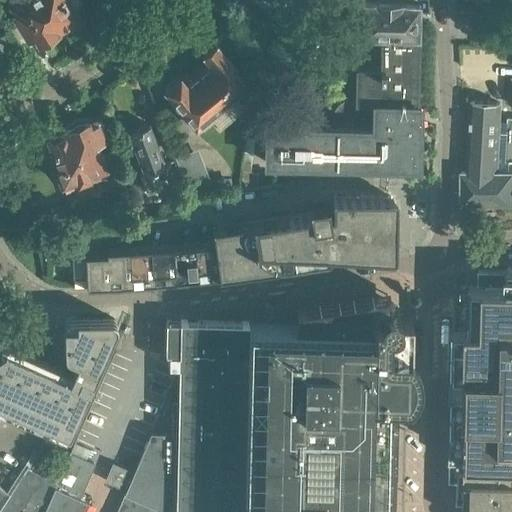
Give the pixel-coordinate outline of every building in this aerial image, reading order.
[(23,27),(30,24),(40,39),(43,37),(45,40),(54,34),(53,31),(56,29),(56,28),(78,15),(74,9),(80,6),(80,0),(10,0),(18,13),(16,15),(23,27)] [(316,0),(318,10),(348,6),(347,0),(316,0)] [(420,23),(420,21),(420,13),(419,13),(419,8),(419,4),(358,3),(357,36),(381,37),(380,66),(356,65),(355,98),(351,98),(356,101),(417,102),(419,33),(419,23),(420,23)] [(167,84),(167,87),(164,90),(196,128),(250,84),(217,43),(203,54),(209,62),(191,77),(190,75),(185,80),(181,76),(178,78),(175,78),(167,84)] [(330,125),(267,123),(266,162),(372,164),(372,166),(375,166),(375,164),(415,165),(415,167),(418,167),(419,102),(417,102),(356,101),(351,98),(341,98),(330,115),(330,125)] [(461,203),(462,203),(511,202),(511,117),(508,118),(508,122),(499,122),(501,103),(471,101),(467,171),(461,171),(461,203)] [(52,136),(50,141),(54,152),(49,154),(55,171),(57,170),(63,183),(64,183),(66,191),(81,185),(79,179),(88,175),(91,181),(108,175),(105,168),(106,168),(98,146),(108,142),(100,120),(89,124),(88,121),(85,122),(83,122),(80,122),(79,122),(78,123),(75,124),(74,125),(73,126),(72,127),(68,129),(68,130),(52,136)] [(130,132),(144,173),(141,174),(148,193),(163,187),(159,178),(173,173),(170,164),(165,166),(150,124),(147,125),(147,124),(138,128),(138,129),(130,132)] [(213,227),(215,239),(219,274),(234,272),(234,269),(242,268),(242,271),(272,266),(271,263),(279,262),(280,265),(295,263),(295,262),(319,258),(318,249),(390,251),(390,248),(392,198),(392,196),(333,194),(332,211),(328,211),(327,201),(312,204),(310,204),(311,212),(292,215),(258,221),(213,227)] [(63,204),(45,208),(49,229),(68,225),(63,204)] [(198,277),(219,274),(215,239),(194,242),(198,277)] [(176,279),(198,277),(194,242),(172,244),(176,279)] [(153,281),(176,279),(172,244),(151,246),(153,281)] [(131,283),(153,281),(151,246),(130,248),(131,283)] [(110,284),(131,283),(130,248),(108,249),(110,284)] [(74,286),(110,284),(108,249),(107,249),(107,253),(87,253),(72,254),(72,255),(73,255),(74,274),(73,274),(74,286)] [(466,326),(462,503),(465,503),(467,503),(473,503),(472,511),(511,511),(511,266),(508,266),(508,270),(468,269),(466,326)] [(295,325),(249,324),(245,511),(384,511),(387,395),(387,393),(409,394),(411,314),(401,314),(401,313),(400,309),(398,305),(394,303),(389,302),(390,292),(296,306),(295,325)] [(0,317),(0,338),(12,330),(2,315),(0,317)] [(0,346),(5,349),(0,352),(0,403),(68,434),(69,434),(72,426),(116,326),(117,325),(117,324),(117,323),(117,322),(116,321),(116,320),(115,320),(115,319),(114,318),(113,318),(112,317),(111,317),(110,317),(102,317),(77,318),(70,318),(69,318),(68,318),(67,319),(66,320),(65,321),(65,322),(64,323),(64,324),(64,326),(65,344),(65,347),(65,350),(65,351),(65,352),(65,353),(66,354),(66,355),(67,355),(68,356),(70,357),(64,369),(8,344),(3,342),(2,341),(1,341),(0,341),(0,346)] [(249,321),(180,320),(180,321),(166,320),(166,321),(165,352),(169,352),(168,365),(179,365),(178,433),(152,432),(135,473),(114,465),(110,473),(107,479),(128,488),(117,511),(245,511),(249,324),(249,321)] [(83,511),(89,501),(78,497),(93,462),(71,452),(70,452),(57,482),(49,500),(43,511),(83,511)] [(0,511),(21,511),(25,506),(31,493),(49,500),(57,482),(26,467),(19,478),(18,478),(9,493),(0,507),(0,511)] [(0,507),(9,493),(0,485),(0,507)] [(43,511),(49,500),(31,493),(25,506),(21,511),(43,511)]
